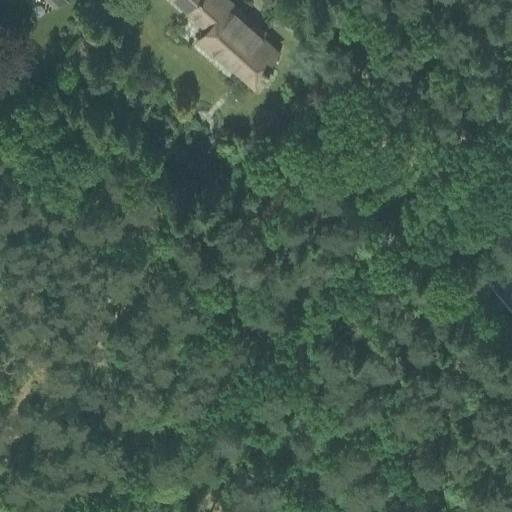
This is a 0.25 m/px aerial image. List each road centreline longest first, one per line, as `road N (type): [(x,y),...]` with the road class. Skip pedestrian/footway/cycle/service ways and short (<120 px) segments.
road 1 (track): [(0,97),(208,286),(484,511)]
road 2 (track): [(511,139),(39,511)]
